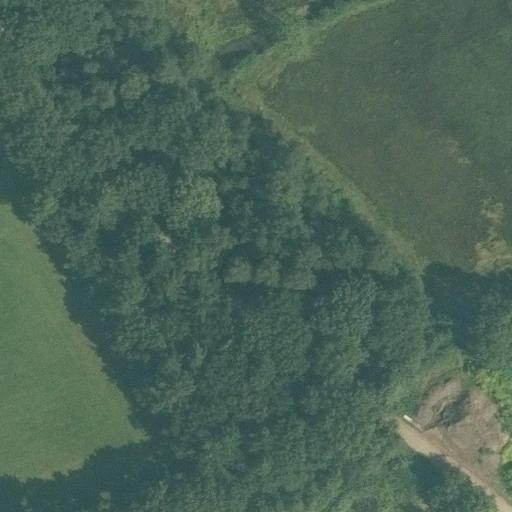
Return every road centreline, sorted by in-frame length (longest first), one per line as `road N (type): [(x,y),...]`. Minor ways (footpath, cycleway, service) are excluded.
road 1 (track): [(368,411),(202,511)]
road 2 (unclassified): [(495,511),(368,411)]
